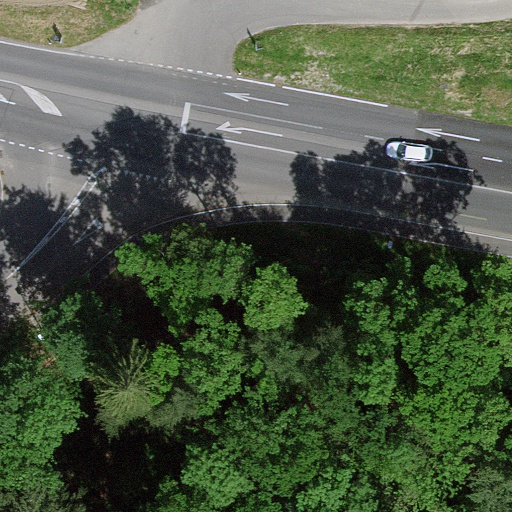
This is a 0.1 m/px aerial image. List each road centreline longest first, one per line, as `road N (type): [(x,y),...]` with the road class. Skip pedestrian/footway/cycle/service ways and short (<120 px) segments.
road 1 (residential): [(511,2),(230,8),(189,24),(159,52),(125,115)]
road 2 (secondary): [(511,188),(125,115)]
road 3 (tertiary): [(125,115),(70,209),(0,284)]
road 4 (secondary): [(0,90),(125,115)]
